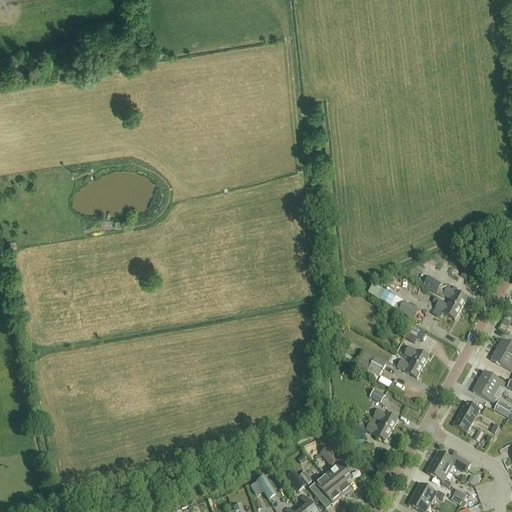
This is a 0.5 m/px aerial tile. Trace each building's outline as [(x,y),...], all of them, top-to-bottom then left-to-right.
[(455,294),(429,278),(424,288),(442,298),(443,297),(451,301),(449,304),(461,311),(467,300),(455,293),(455,294)] [(409,299),(407,304),(417,308),(419,303),(409,299)] [(455,322),(461,311),(449,304),(448,307),(440,302),(435,310),(443,315),(455,322)] [(414,321),(419,312),(404,304),(399,312),(414,321)] [(414,346),(418,340),(422,342),(426,336),(410,327),(407,334),(403,339),(414,346)] [(341,336),(337,343),(348,349),(352,342),(341,336)] [(496,352),(511,360),(511,346),(502,341),(496,352)] [(411,363),(423,370),(429,359),(417,352),(417,353),(409,348),(405,356),(413,360),(411,363)] [(511,367),(511,365),(511,360),(496,352),(491,362),(511,374),(511,372),(511,367)] [(387,364),(376,358),(366,353),(358,368),(368,373),(366,376),(377,382),(379,379),(387,364)] [(423,370),(411,363),(409,366),(401,361),(397,369),(405,374),(417,381),(423,370)] [(478,383),(496,393),(499,388),(502,390),(505,385),(484,373),(478,383)] [(378,383),(389,388),(392,383),(381,377),(378,383)] [(493,399),(496,393),(478,383),(472,393),(493,405),(496,400),(493,399)] [(381,405),(386,398),(374,391),(370,399),(381,405)] [(494,412),(507,420),(511,422),(511,410),(499,403),(494,412)] [(462,412),(476,419),(480,411),(467,404),(462,412)] [(380,426),(392,433),(398,422),(386,415),(378,411),(374,419),(382,423),(380,426)] [(471,427),(476,419),(462,412),(458,420),(471,427)] [(467,435),(471,427),(458,420),(453,428),(467,435)] [(392,433),(380,426),(378,429),(370,424),(367,422),(365,426),(360,423),(358,427),(357,426),(351,436),(361,442),(367,432),(374,436),(374,437),(386,443),(392,433)] [(482,445),(486,437),(477,433),(473,440),(482,445)] [(339,461),(328,448),(319,456),(330,469),(339,461)] [(433,464),(449,473),(453,466),(467,474),(471,467),(453,456),(451,461),(438,454),(433,464)] [(300,465),(306,461),(301,456),(296,460),(300,465)] [(332,486),(342,499),(351,491),(345,483),(351,478),(338,463),(329,472),(330,473),(325,477),(324,475),(323,476),(326,479),(332,486)] [(445,482),(449,473),(433,464),(426,475),(442,484),(441,486),(449,490),(451,486),(445,482)] [(285,479),(296,494),(304,486),(294,472),(285,479)] [(307,487),(312,482),(305,473),(299,477),(307,487)] [(264,478),(256,484),(268,502),(276,496),(264,478)] [(471,478),(467,484),(474,488),(480,487),(483,481),(479,479),(471,478)] [(321,483),(317,487),(312,491),(327,509),(332,505),(333,507),(342,499),(332,486),(326,479),(321,483)] [(414,497),(431,505),(435,498),(442,502),(445,497),(438,493),(436,495),(420,485),(414,497)] [(464,503),(467,497),(457,491),(453,497),(464,503)] [(427,511),(431,505),(414,497),(408,507),(417,511),(427,511)] [(300,511),(315,511),(304,498),(300,501),(305,508),(300,511)] [(263,510),(260,502),(254,504),(256,511),(263,510)]
